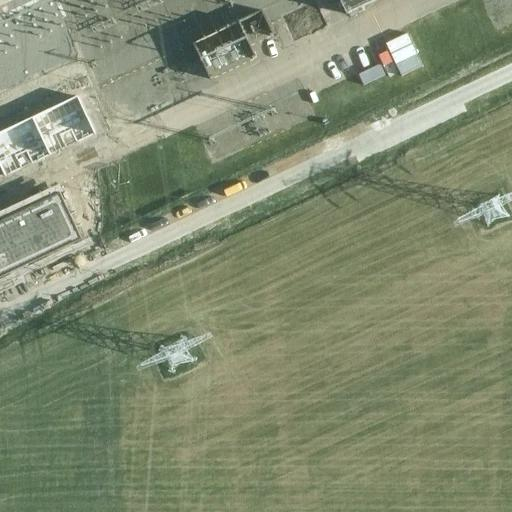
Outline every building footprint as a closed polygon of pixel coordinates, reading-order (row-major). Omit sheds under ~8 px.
[(340,0),(347,14),(348,15),(379,0),(340,0)] [(315,2),(282,17),(293,40),(293,41),(326,25),(325,24),(315,2)] [(202,40),(209,64),(246,54),(238,29),(202,40)] [(78,97),(0,134),(0,179),(96,134),(78,97)] [(0,275),(82,236),(61,192),(0,220),(0,275)]
